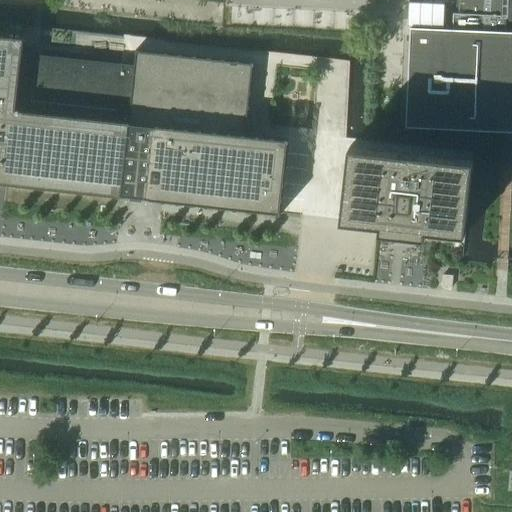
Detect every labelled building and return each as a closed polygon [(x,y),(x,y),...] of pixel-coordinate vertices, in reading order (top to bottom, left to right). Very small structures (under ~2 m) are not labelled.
[(511,0),(458,0),(458,13),(452,13),(452,28),(511,31),(511,0)] [(444,3),(408,1),(408,24),(443,26),(444,3)] [(405,125),(405,128),(511,132),(511,32),(452,30),(410,28),(410,33),(406,125),(405,125)] [(0,183),(162,201),(162,202),(280,215),(289,140),(245,135),(254,63),(135,50),(135,54),(136,54),(135,65),(22,53),(24,39),(0,35),(0,183)] [(511,134),(504,134),(503,164),(511,164),(511,172),(510,210),(511,210),(511,134)] [(349,147),(341,221),(380,225),(379,233),(425,238),(426,230),(465,235),(473,161),(349,147)] [(453,277),(443,276),(441,288),(451,289),(453,277)]
